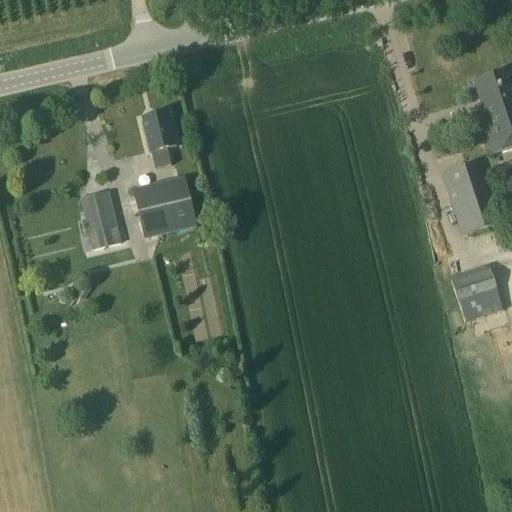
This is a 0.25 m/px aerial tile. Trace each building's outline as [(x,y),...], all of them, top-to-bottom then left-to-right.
[(511,77),(511,72),(474,83),(483,111),(478,112),(491,157),(511,151),(508,139),(511,137),(511,77)] [(169,115),(144,120),(153,162),(167,159),(166,151),(176,149),(169,115)] [(476,165),(441,176),(454,217),(462,238),(497,227),(490,205),(476,165)] [(195,227),(184,181),(134,193),(145,239),(195,227)] [(93,252),(121,245),(109,194),(81,200),(89,236),(93,252)] [(504,312),(489,270),(451,283),(466,325),(504,312)]
